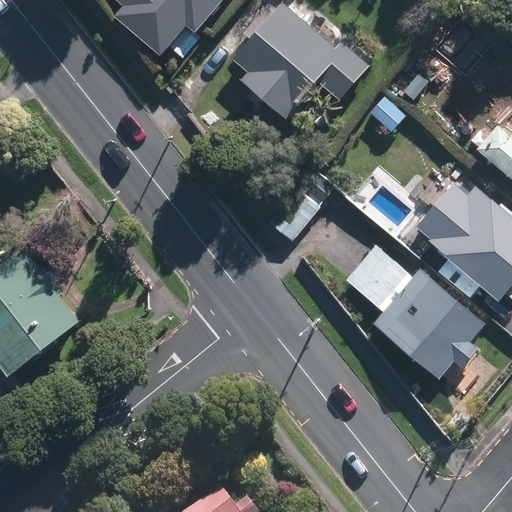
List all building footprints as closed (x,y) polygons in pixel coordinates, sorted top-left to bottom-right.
[(206,33),(233,0),(125,0),(132,5),(122,16),(170,56),(197,25),(206,33)] [(253,70),(247,79),(255,85),(246,96),(260,108),(269,97),(297,118),(327,80),(350,98),(376,64),(345,40),(341,45),(286,2),(282,6),(275,1),(250,33),(257,39),(240,60),(253,70)] [(393,94),(375,111),(395,132),(414,115),(393,94)] [(511,130),(504,124),(483,151),(511,174),(511,130)] [(318,199),(332,183),(313,166),(269,218),(297,242),(327,207),(318,199)] [(422,210),(388,182),(368,206),(402,234),(422,210)] [(477,201),(456,184),(420,226),(500,294),(487,308),(506,324),(511,317),(511,206),(489,187),(477,201)] [(466,368),(485,346),(478,341),(493,322),(426,266),(419,274),(381,243),(350,278),(389,311),(379,322),(448,380),(462,364),(466,368)] [(0,269),(0,350),(20,375),(88,321),(29,246),(0,269)] [(228,487),(193,511),(264,511),(253,497),(242,505),(228,487)]
